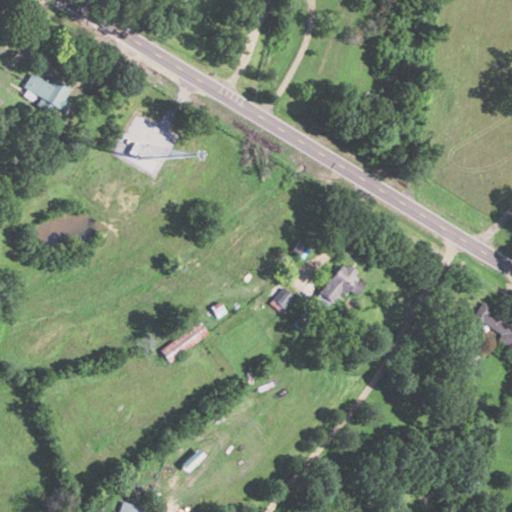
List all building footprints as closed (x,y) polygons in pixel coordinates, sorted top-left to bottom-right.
[(69,88),(49,77),(46,82),(29,72),(17,95),(46,111),(50,105),(61,111),(67,100),(63,98),(69,88)] [(353,296),(364,282),(340,262),(310,300),(324,311),(343,288),(353,296)] [(291,299),(282,288),(272,298),(281,308),(291,299)] [(496,340),(511,349),(511,324),(477,305),(466,325),(475,330),(479,323),(499,335),(496,340)] [(159,350),(168,362),(208,333),(198,321),(159,350)] [(115,511),(142,511),(144,509),(119,501),(115,511)]
